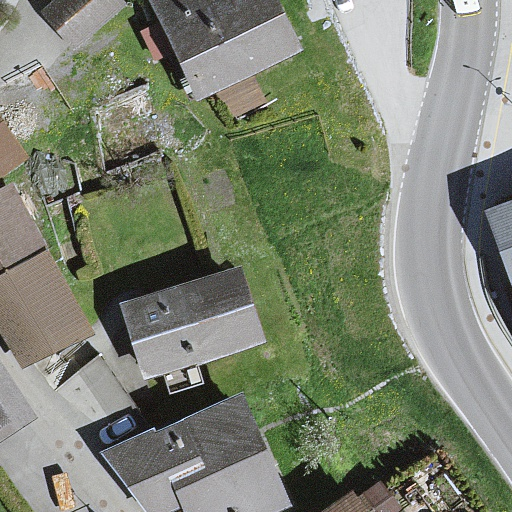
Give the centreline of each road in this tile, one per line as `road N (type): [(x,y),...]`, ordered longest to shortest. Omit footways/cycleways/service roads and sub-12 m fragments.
road 1 (secondary): [(511,432),(446,335),(428,263),(432,185),(459,73),(465,0)]
road 2 (residential): [(120,511),(0,347)]
